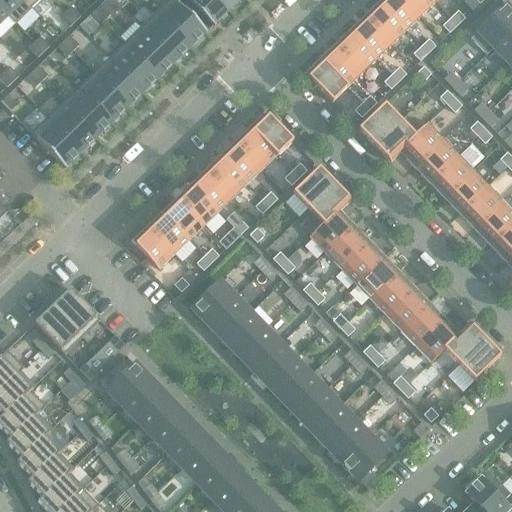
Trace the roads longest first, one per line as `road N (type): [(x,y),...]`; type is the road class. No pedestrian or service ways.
road 1 (residential): [(511,328),(251,63)]
road 2 (residential): [(251,63),(0,304)]
road 3 (residential): [(398,511),(511,396)]
